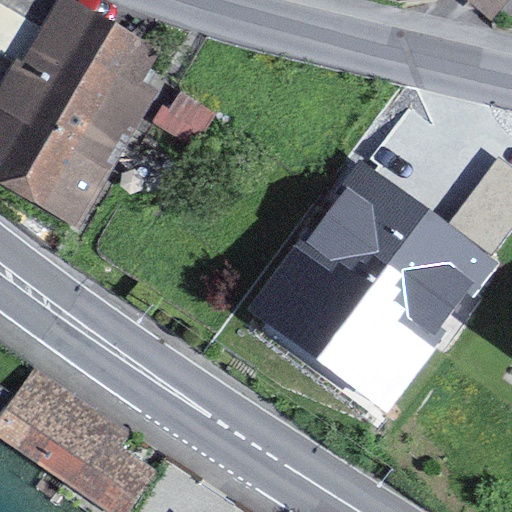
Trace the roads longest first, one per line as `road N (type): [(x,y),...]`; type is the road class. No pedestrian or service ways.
road 1 (secondary): [(360,511),(0,269)]
road 2 (tertiary): [(511,82),(187,0)]
